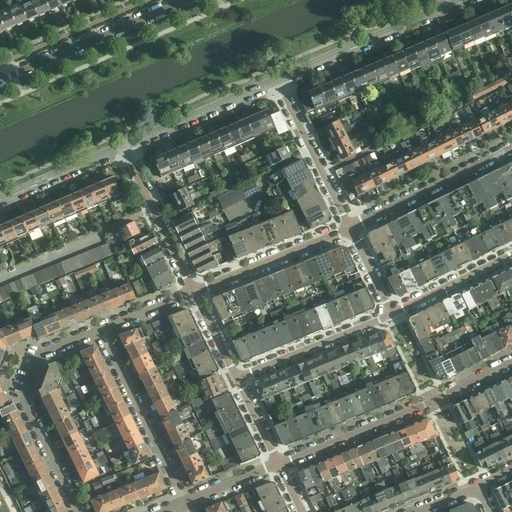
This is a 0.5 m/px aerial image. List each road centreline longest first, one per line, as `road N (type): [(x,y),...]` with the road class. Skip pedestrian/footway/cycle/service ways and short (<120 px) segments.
road 1 (residential): [(278,464),(511,363)]
road 2 (residential): [(76,511),(22,399),(43,352),(101,329)]
road 3 (secondary): [(185,0),(0,80)]
road 4 (secondary): [(280,80),(459,0)]
road 5 (residential): [(101,329),(184,502)]
road 6 (residential): [(349,229),(511,148)]
road 7 (secondary): [(124,147),(280,80)]
road 8 (residential): [(193,290),(349,229)]
road 9 (residential): [(235,377),(391,317)]
road 10 (residential): [(280,80),(349,229)]
road 11 (residential): [(193,290),(124,147)]
road 12 (secondary): [(0,200),(124,147)]
road 13 (residential): [(511,256),(391,317)]
